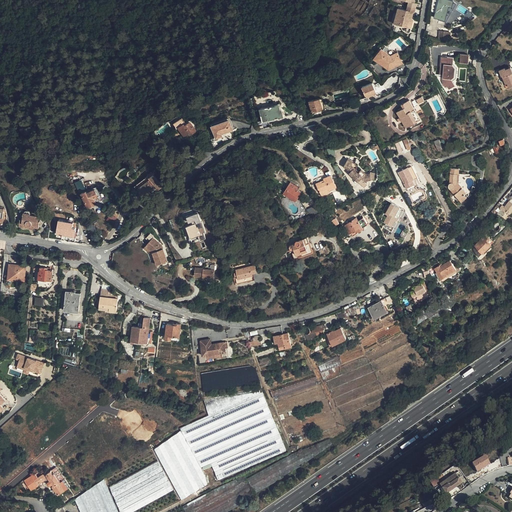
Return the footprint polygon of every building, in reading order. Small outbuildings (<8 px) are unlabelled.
[(453,1),(449,0),(438,0),(434,17),(439,18),(445,20),(448,6),(451,6),(453,1)] [(457,4),(453,1),(451,6),(448,6),(445,20),(447,21),(457,4)] [(411,19),(414,11),(415,11),(416,7),(408,5),(407,9),(399,7),(397,12),(398,12),(397,17),(396,17),(395,22),(408,25),(410,19),(411,19)] [(476,17),(473,13),(467,17),(470,21),(476,17)] [(450,32),(439,31),(439,39),(449,40),(449,36),(450,32)] [(382,48),(374,58),(389,69),(395,67),(394,65),(396,64),(397,66),(403,63),(399,55),(394,58),(390,55),(388,53),(391,50),(386,45),(383,49),(382,48)] [(468,63),(469,55),(460,54),(460,62),(468,63)] [(453,58),(441,57),(440,76),(444,77),(443,84),(446,87),(448,86),(450,89),(455,86),(451,80),(454,78),(455,68),(452,65),(453,63),(453,58)] [(509,87),(511,85),(511,70),(510,67),(505,69),(505,68),(499,70),(501,75),(502,75),(503,74),(509,87)] [(373,82),(362,87),(366,97),(377,93),(373,82)] [(323,109),(320,98),(309,100),(312,112),(323,109)] [(421,121),(409,100),(402,104),(404,107),(397,111),(400,117),(402,121),(406,127),(413,123),(414,126),(421,121)] [(260,114),(261,121),(281,116),(280,110),(279,111),(277,104),(260,107),(261,114),(260,114)] [(196,131),(190,122),(187,124),(183,117),(174,123),(179,130),(180,130),(184,137),(189,133),(190,135),(196,131)] [(221,122),(230,119),(229,117),(211,123),(213,127),(222,124),(221,122)] [(232,130),(230,126),(232,125),(230,119),(221,122),(222,124),(213,127),(216,138),(222,136),(221,133),(232,130)] [(407,138),(403,139),(408,150),(411,149),(407,138)] [(367,173),(366,172),(365,172),(362,169),(358,172),(354,168),(357,165),(356,163),(352,162),(353,161),(348,159),(344,166),(348,168),(351,171),(349,173),(358,182),(359,182),(364,187),(367,184),(365,182),(366,181),(367,181),(368,180),(369,180),(370,180),(371,180),(370,173),(369,173),(368,173),(367,173)] [(408,167),(398,172),(406,188),(410,186),(411,189),(418,186),(418,185),(416,180),(419,179),(411,165),(410,164),(407,165),(408,167)] [(459,168),(451,167),(450,183),(449,184),(448,185),(448,186),(449,187),(449,188),(450,188),(450,189),(461,202),(466,197),(464,194),(466,192),(458,182),(457,183),(457,174),(459,174),(459,168)] [(149,190),(155,185),(158,189),(162,185),(152,172),(134,186),(136,189),(139,187),(144,193),(147,197),(152,194),(149,190)] [(337,186),(331,174),(324,178),(324,179),(325,181),(322,182),(321,181),(316,183),(320,192),(328,188),(329,190),(337,186)] [(81,180),(74,183),(79,193),(85,190),(81,180)] [(302,192),(289,184),(283,193),(296,201),(302,192)] [(96,197),(93,190),(89,191),(88,190),(81,193),(88,208),(93,205),(92,203),(96,201),(95,198),(96,197)] [(511,202),(509,200),(505,197),(500,204),(503,206),(507,209),(506,211),(511,215),(511,202)] [(392,202),(387,212),(389,213),(388,215),(384,222),(394,227),(399,218),(397,217),(402,208),(392,202)] [(39,227),(41,215),(37,215),(31,214),(31,213),(30,212),(30,211),(29,211),(28,210),(27,210),(26,210),(25,210),(25,211),(24,211),(24,212),(23,212),(23,213),(22,219),(20,219),(19,225),(29,227),(29,226),(32,224),(33,226),(39,227)] [(111,212),(106,221),(113,225),(118,215),(111,212)] [(347,229),(346,230),(349,234),(356,229),(358,232),(364,228),(363,227),(368,224),(363,217),(358,220),(354,214),(344,221),(346,224),(345,225),(347,229)] [(74,235),(76,228),(74,226),(72,226),(73,222),(59,219),(56,232),(74,235)] [(202,238),(197,222),(186,226),(190,238),(191,238),(192,242),(202,238)] [(471,242),(474,245),(485,235),(481,231),(471,242)] [(485,235),(474,245),(482,253),(491,244),(488,241),(490,239),(485,235)] [(295,243),(289,246),(295,259),(313,252),(307,237),(299,240),(298,240),(297,240),(296,241),(295,242),(295,243)] [(167,261),(162,245),(153,238),(146,246),(152,252),(155,259),(157,265),(167,261)] [(482,253),(475,245),(473,249),(478,257),(482,253)] [(152,252),(146,246),(144,248),(150,253),(153,260),(155,259),(152,252)] [(442,263),(434,268),(443,281),(461,270),(455,261),(452,264),(450,260),(443,264),(442,263)] [(16,265),(10,264),(8,278),(24,279),(26,266),(19,265),(19,266),(16,266),(16,265)] [(254,280),(253,275),(252,274),(256,273),(255,265),(236,270),(236,272),(237,275),(235,276),(237,284),(254,280)] [(40,271),(39,271),(38,279),(52,280),(53,270),(48,269),(48,267),(40,267),(40,271)] [(214,278),(214,272),(214,270),(210,270),(195,269),(194,277),(202,278),(201,281),(204,281),(204,280),(209,280),(209,282),(214,282),(214,278)] [(52,280),(38,279),(38,283),(46,283),(48,290),(52,286),(53,284),(54,281),(52,280)] [(48,290),(46,283),(38,283),(37,291),(43,291),(48,290)] [(422,283),(413,287),(415,291),(410,293),(412,298),(426,290),(422,283)] [(79,312),(81,293),(76,292),(76,291),(71,291),(70,291),(70,292),(66,292),(64,311),(79,312)] [(108,297),(100,296),(100,299),(99,305),(110,307),(109,310),(117,311),(118,298),(108,297)] [(374,318),(387,311),(381,300),(376,303),(368,307),(374,318)] [(343,311),(336,313),(339,320),(346,317),(343,311)] [(150,318),(144,317),(143,327),(133,326),(131,336),(131,341),(150,343),(152,343),(153,332),(149,331),(150,318)] [(179,340),(181,324),(176,323),(176,325),(174,325),(167,324),(165,338),(172,339),(179,340)] [(323,330),(324,329),(323,325),(311,328),(313,333),(323,330)] [(332,345),(346,339),(341,328),(334,331),(327,335),(332,345)] [(315,337),(324,334),(323,330),(313,333),(305,335),(307,341),(315,337)] [(291,346),(288,333),(273,337),(275,343),(278,342),(280,349),(291,346)] [(131,336),(127,336),(126,343),(147,345),(150,343),(131,341),(131,336)] [(223,353),(226,352),(225,348),(224,342),(214,344),(215,346),(211,346),(211,344),(201,346),(203,356),(206,355),(223,353)] [(336,372),(334,368),(342,365),(338,354),(316,363),(323,380),(330,377),(330,374),(336,372)] [(22,360),(20,360),(17,367),(24,369),(25,368),(30,369),(41,373),(44,363),(24,356),(22,360)] [(271,361),(273,361),(271,356),(259,360),(262,367),(272,364),(271,361)] [(273,399),(319,383),(314,376),(269,392),(273,399)] [(204,399),(208,415),(180,428),(181,431),(202,467),(212,463),(219,479),(286,450),(262,392),(262,391),(260,390),(259,390),(258,390),(204,399)] [(158,431),(101,414),(98,424),(152,441),(158,431)] [(202,467),(181,431),(154,449),(182,499),(208,482),(207,475),(206,474),(205,473),(205,471),(204,470),(202,467)] [(332,443),(329,439),(293,453),(247,478),(245,474),(223,486),(222,485),(183,506),(186,511),(225,511),(257,495),(256,492),(284,477),(283,475),(301,466),(332,443)] [(152,452),(106,477),(121,511),(155,511),(178,499),(152,452)] [(485,454),(472,462),(477,471),(491,463),(485,454)] [(56,466),(51,470),(53,473),(54,473),(60,482),(65,478),(56,466)] [(35,473),(24,481),(31,491),(38,486),(38,485),(45,479),(49,484),(50,485),(53,483),(54,485),(52,486),(58,495),(70,486),(65,478),(60,482),(54,473),(53,473),(51,470),(45,474),(44,473),(38,477),(35,473)] [(442,482),(449,492),(464,481),(457,471),(442,482)] [(75,499),(80,511),(118,511),(104,479),(75,499)]
